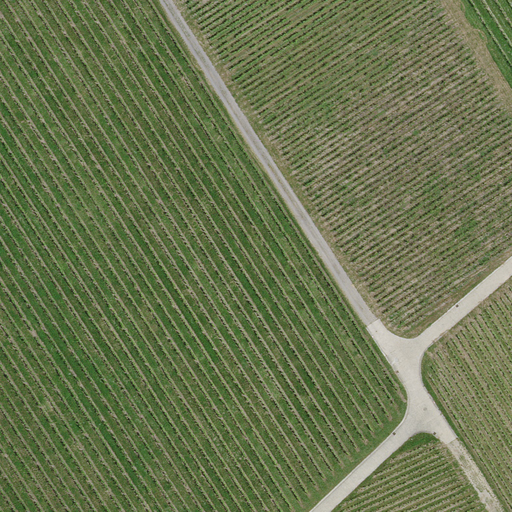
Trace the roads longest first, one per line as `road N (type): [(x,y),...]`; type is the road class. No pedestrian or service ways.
road 1 (track): [(320,511),(429,408),(166,0)]
road 2 (track): [(511,266),(401,361)]
road 3 (track): [(498,511),(429,408)]
